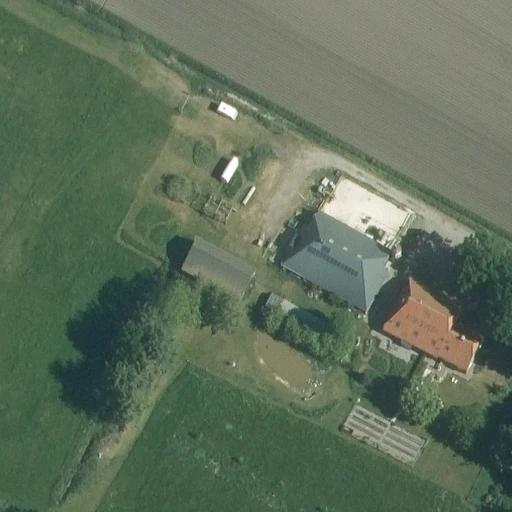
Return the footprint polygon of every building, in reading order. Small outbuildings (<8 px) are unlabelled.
[(280,268),(365,315),(387,276),(380,272),(390,255),(317,214),(307,232),(302,229),(280,268)] [(180,274),(238,305),(253,276),(196,245),(180,274)] [(476,272),(468,268),(464,275),(472,279),(476,272)] [(463,313),(408,284),(382,334),(436,363),(437,361),(466,376),(483,343),(455,328),(463,313)] [(213,310),(219,298),(197,287),(191,298),(213,310)] [(271,297),(264,311),(280,320),(288,306),(271,297)]
